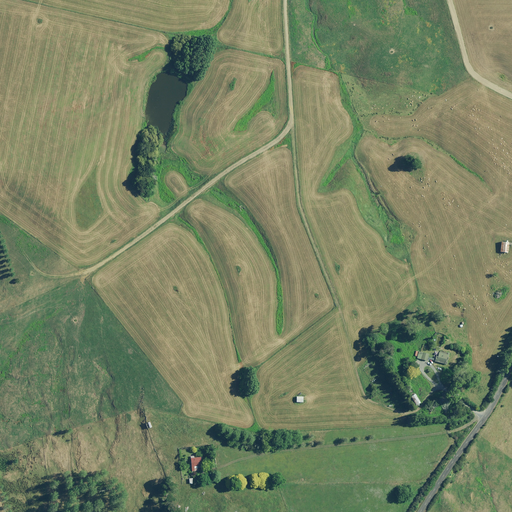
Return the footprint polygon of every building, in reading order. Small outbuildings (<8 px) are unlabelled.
[(509,242),(501,241),(500,252),(508,252),(509,242)] [(429,353),(419,351),(417,358),(427,360),(429,353)] [(450,354),(438,351),(435,361),(447,364),(450,354)] [(420,399),(416,393),(411,396),(415,403),(420,399)] [(195,456),(191,456),(190,456),(190,458),(191,458),(192,471),(198,471),(198,466),(202,466),(202,457),(195,457),(195,456)]
